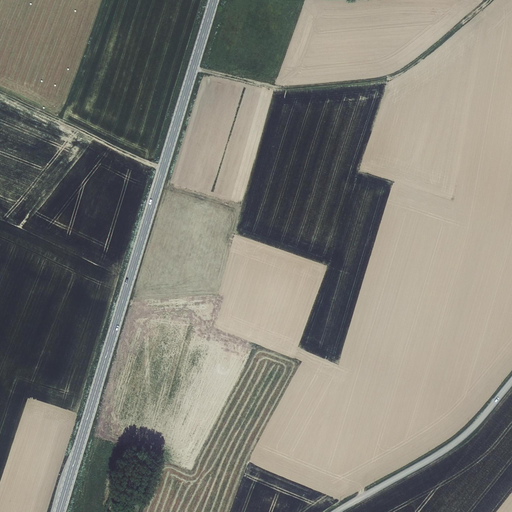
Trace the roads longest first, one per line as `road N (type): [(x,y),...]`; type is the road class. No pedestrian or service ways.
road 1 (primary): [(59,511),(213,0)]
road 2 (residential): [(511,381),(455,443),(336,511)]
